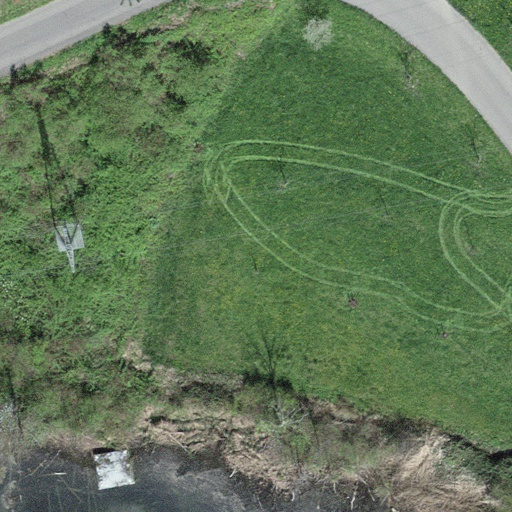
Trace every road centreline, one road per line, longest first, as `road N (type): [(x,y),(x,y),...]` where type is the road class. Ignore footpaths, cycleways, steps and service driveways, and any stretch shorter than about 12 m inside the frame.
road 1 (tertiary): [(511,109),(429,19),(401,0)]
road 2 (tertiary): [(112,0),(0,49)]
